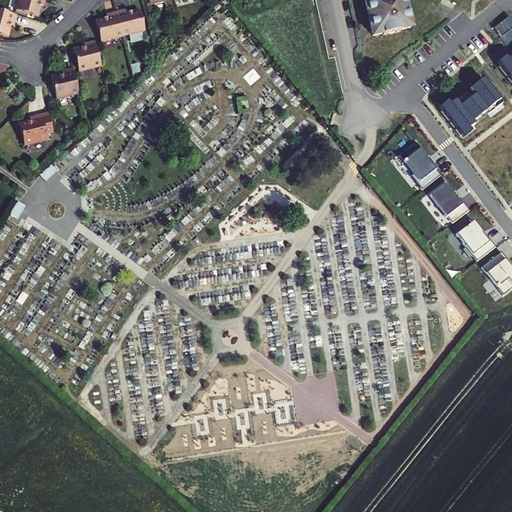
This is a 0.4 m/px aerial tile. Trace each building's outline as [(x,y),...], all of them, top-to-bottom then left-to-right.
[(36,16),(39,6),(40,2),(44,3),(45,0),(17,0),(15,9),(36,16)] [(373,37),(382,35),(383,36),(401,32),(401,31),(410,29),(404,0),(366,0),(365,0),(373,37)] [(0,33),(6,35),(9,25),(10,21),(14,22),(16,15),(0,9),(0,33)] [(138,9),(126,12),(123,13),(122,10),(115,11),(121,36),(144,31),(138,9)] [(98,42),(121,36),(115,11),(107,13),(108,17),(105,17),(93,21),(98,42)] [(511,19),(509,16),(493,29),(506,46),(511,41),(511,19)] [(99,66),(92,41),(85,43),(85,47),(82,48),(71,51),(76,72),(99,66)] [(511,51),(510,54),(511,56),(499,67),(511,83),(511,51)] [(78,92),(71,68),(63,70),(64,74),(61,75),(51,77),(56,98),(78,92)] [(474,125),(471,122),(486,112),(488,115),(502,104),(483,79),(470,89),(468,86),(452,98),(454,101),(441,111),(460,136),(474,125)] [(28,121),(17,124),(23,145),(46,139),(45,134),(52,132),(47,113),(31,117),(32,120),(28,121)] [(441,176),(417,144),(399,158),(412,175),(410,176),(421,191),(441,176)] [(39,175),(45,182),(55,171),(49,165),(39,175)] [(454,192),(446,182),(428,196),(446,218),(447,218),(452,224),(469,211),(458,198),(456,200),(452,194),(454,192)] [(16,204),(12,201),(7,210),(11,213),(16,204)] [(16,204),(11,213),(9,215),(16,219),(16,220),(24,207),(17,202),(16,204)] [(485,237),(473,221),(456,235),(476,262),(496,247),(487,235),(485,237)] [(511,288),(511,268),(501,253),(481,268),(502,296),(511,288)]
